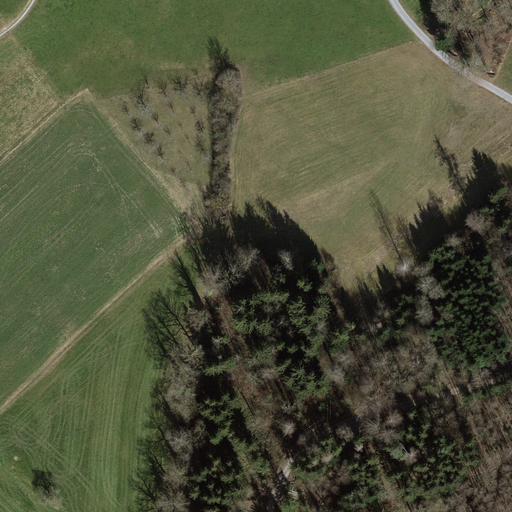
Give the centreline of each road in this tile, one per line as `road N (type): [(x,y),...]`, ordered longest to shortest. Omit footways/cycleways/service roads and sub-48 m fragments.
road 1 (track): [(271,511),(298,450),(329,427),(511,377)]
road 2 (track): [(511,99),(423,41),(392,0)]
